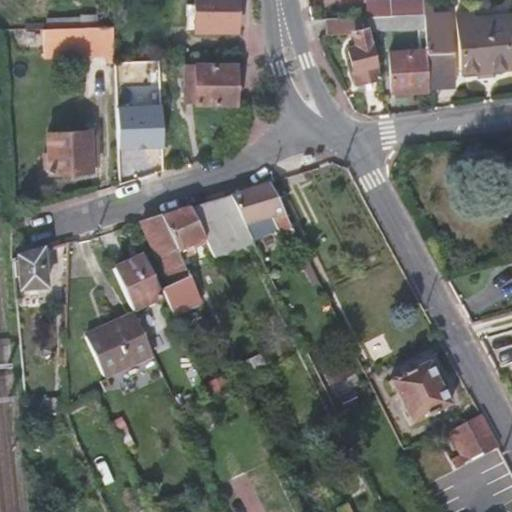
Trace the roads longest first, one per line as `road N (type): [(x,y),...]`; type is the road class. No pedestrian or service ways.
road 1 (residential): [(345,138),(12,239)]
road 2 (tertiary): [(345,138),(511,437)]
road 3 (residential): [(511,113),(345,138)]
road 4 (tertiary): [(278,0),(293,60),(345,138)]
